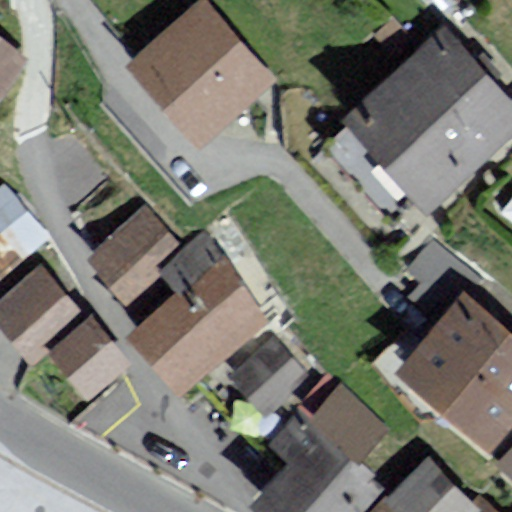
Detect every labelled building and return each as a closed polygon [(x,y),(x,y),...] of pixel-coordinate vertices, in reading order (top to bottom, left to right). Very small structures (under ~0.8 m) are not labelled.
[(204,8),(149,58),(211,127),(266,77),(204,8)] [(511,100),(452,31),(359,112),(431,194),(511,123),(511,100)] [(0,37),(0,83),(23,57),(0,37)] [(5,188),(0,192),(0,272),(45,236),(5,188)] [(145,212),(99,255),(128,287),(175,245),(145,212)] [(220,262),(141,325),(185,380),(264,316),(220,262)] [(42,272),(0,306),(0,314),(30,351),(77,314),(42,272)] [(511,337),(464,298),(408,366),(490,434),(511,407),(511,337)] [(87,320),(49,349),(80,389),(118,360),(87,320)] [(280,344),(224,382),(250,419),(306,381),(280,344)] [(301,463),(256,509),(259,511),(488,511),(411,438),(353,498),(332,477),(381,426),(338,385),(281,444),(301,463)] [(511,451),(501,462),(511,473),(511,451)]
